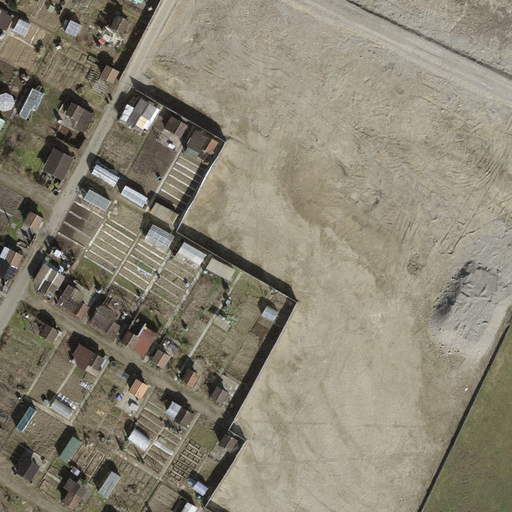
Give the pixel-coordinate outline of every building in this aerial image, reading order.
[(141,16),(121,6),(112,25),(132,35),(141,16)] [(11,18),(0,12),(0,24),(6,28),(11,18)] [(90,29),(71,20),(61,40),(80,50),(90,29)] [(106,39),(95,33),(85,53),(96,59),(106,39)] [(155,111),(137,102),(128,118),(146,127),(155,111)] [(95,118),(76,104),(69,113),(88,126),(95,118)] [(183,128),(170,121),(161,138),(173,145),(183,128)] [(215,143),(203,136),(194,152),(206,159),(215,143)] [(74,161),(56,152),(46,170),(64,180),(74,161)] [(112,201),(90,189),(84,201),(105,212),(112,201)] [(143,218),(121,206),(114,220),(136,232),(143,218)] [(44,221),(33,216),(27,227),(37,233),(44,221)] [(172,234),(151,223),(144,236),(165,248),(172,234)] [(196,253),(181,245),(174,258),(189,266),(196,253)] [(20,258),(9,252),(0,267),(0,274),(8,279),(20,258)] [(229,278),(214,270),(207,283),(221,291),(229,278)] [(265,288),(241,275),(234,288),(257,301),(265,288)] [(295,305),(282,298),(274,314),(286,321),(295,305)] [(89,307),(78,299),(71,309),(83,316),(89,307)] [(245,323),(235,318),(228,330),(238,336),(245,323)] [(58,331),(48,325),(43,332),(53,338),(58,331)] [(233,350),(221,343),(216,352),(228,359),(233,350)] [(110,359),(91,349),(84,362),(103,372),(110,359)] [(265,360),(253,353),(243,371),(255,378),(265,360)] [(205,366),(194,361),(183,382),(193,388),(205,366)] [(87,382),(80,378),(67,400),(75,404),(87,382)] [(191,437),(201,418),(183,409),(174,428),(191,437)] [(243,442),(233,436),(223,455),(233,461),(243,442)] [(99,450),(76,438),(67,454),(89,467),(99,450)] [(0,460),(9,444),(0,439),(0,460)] [(200,477),(193,487),(211,499),(218,488),(200,477)]
